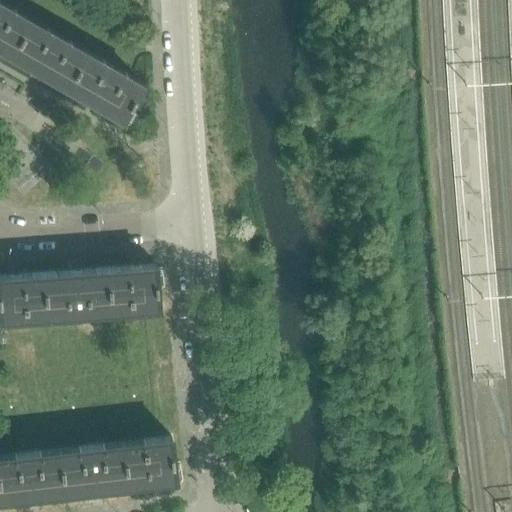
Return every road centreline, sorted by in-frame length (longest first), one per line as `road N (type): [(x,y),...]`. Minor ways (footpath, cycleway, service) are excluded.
road 1 (residential): [(217,511),(188,222)]
road 2 (residential): [(188,222),(180,0)]
road 3 (residential): [(188,222),(0,228)]
